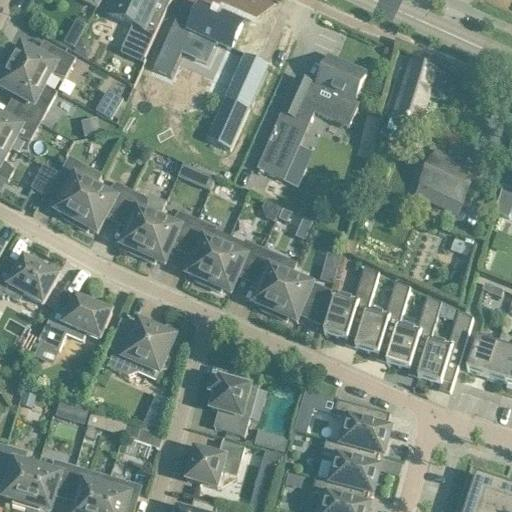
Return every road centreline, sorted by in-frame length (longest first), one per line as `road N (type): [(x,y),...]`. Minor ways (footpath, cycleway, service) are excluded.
road 1 (residential): [(428,418),(206,322)]
road 2 (residential): [(206,322),(0,218)]
road 3 (residential): [(151,511),(206,322)]
road 4 (secondary): [(369,0),(511,64)]
